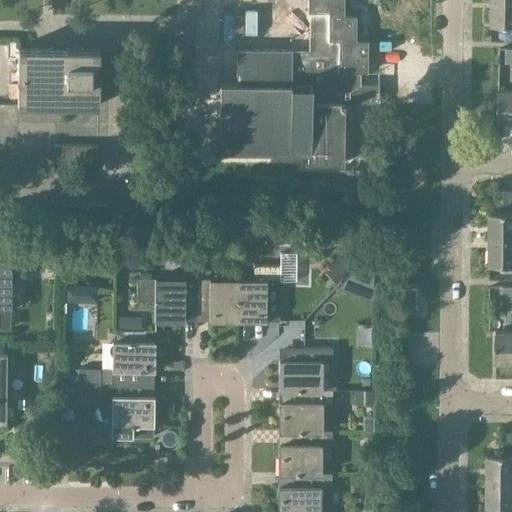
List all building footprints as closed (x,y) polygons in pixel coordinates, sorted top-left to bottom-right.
[(366,71),(366,39),(355,39),(355,15),(343,14),(342,0),(306,0),(306,11),(308,11),(307,53),(291,53),(291,49),(235,48),(235,82),(219,82),(218,131),(213,131),(212,152),(304,153),(304,162),(342,163),(343,101),(377,102),(377,83),(357,83),(357,71),(366,71)] [(511,0),(490,0),(491,24),(511,24),(511,0)] [(99,48),(33,47),(17,47),(16,104),(98,105),(98,96),(99,79),(98,79),(99,48)] [(511,120),(511,90),(498,90),(498,120),(511,120)] [(97,168),(97,144),(53,144),(52,168),(97,168)] [(511,211),(511,190),(503,190),(502,212),(511,211)] [(19,227),(20,203),(8,203),(8,226),(19,227)] [(30,227),(30,203),(20,203),(19,227),(30,227)] [(41,227),(41,203),(30,203),(30,227),(41,227)] [(51,227),(52,203),(41,203),(41,227),(51,227)] [(62,227),(62,203),(52,203),(51,227),(62,227)] [(73,227),(73,203),(62,203),(62,227),(73,227)] [(84,227),(84,204),(73,203),(73,227),(84,227)] [(95,227),(95,204),(84,204),(84,227),(95,227)] [(106,227),(106,204),(95,204),(95,227),(106,227)] [(106,204),(106,227),(116,228),(116,204),(106,204)] [(131,226),(131,208),(117,208),(117,226),(131,226)] [(511,211),(502,212),(489,212),(489,238),(511,237),(511,211)] [(511,237),(489,238),(489,264),(511,264),(511,237)] [(182,265),(183,277),(136,276),(135,299),(153,299),(153,319),(183,319),(183,299),(195,299),(196,277),(197,244),(180,244),(181,265),(182,265)] [(8,307),(10,307),(11,246),(0,246),(0,327),(8,327),(8,307)] [(237,278),(237,319),(237,320),(237,315),(263,315),(263,320),(265,320),(265,300),(277,300),(277,320),(278,320),(279,264),(253,264),(253,278),(237,278)] [(196,277),(195,299),(207,300),(207,319),(208,319),(208,315),(236,315),(235,319),(237,319),(237,278),(209,278),(209,277),(196,277)] [(511,299),(511,285),(502,285),(501,299),(511,299)] [(63,287),(62,305),(91,306),(92,288),(63,287)] [(511,330),(495,330),(495,361),(511,361),(511,330)] [(77,367),(76,381),(153,382),(153,369),(153,368),(149,368),(149,341),(153,341),(153,340),(111,340),(111,368),(77,367)] [(277,388),(330,389),(330,388),(320,388),(320,360),(330,360),(330,346),(277,345),(277,388)] [(71,407),(72,398),(72,381),(58,381),(57,407),(71,407)] [(153,382),(76,381),(72,381),(72,398),(99,398),(99,396),(115,396),(114,422),(110,422),(110,434),(152,434),(152,423),(148,423),(148,396),(153,396),(153,382)] [(330,403),(330,389),(277,388),(276,430),(330,431),(330,430),(320,430),(320,403),(330,403)] [(330,444),(330,431),(276,430),(276,472),(329,473),(329,472),(319,472),(320,444),(330,444)] [(511,433),(503,433),(502,433),(502,454),(511,454),(511,433)] [(511,454),(502,454),(486,454),(485,479),(511,479),(511,454)] [(329,486),(329,473),(276,472),(275,511),(319,511),(319,486),(329,486)] [(511,505),(511,479),(485,479),(485,505),(511,505)]
